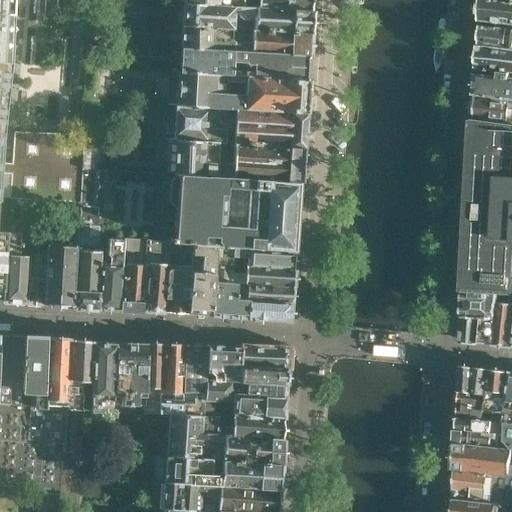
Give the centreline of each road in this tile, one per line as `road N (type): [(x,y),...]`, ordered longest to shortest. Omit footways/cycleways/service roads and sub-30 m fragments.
road 1 (residential): [(439,350),(465,0)]
road 2 (residential): [(326,0),(308,339)]
road 3 (residential): [(308,339),(0,317)]
road 4 (residential): [(308,339),(297,511)]
road 5 (residential): [(431,511),(439,350)]
